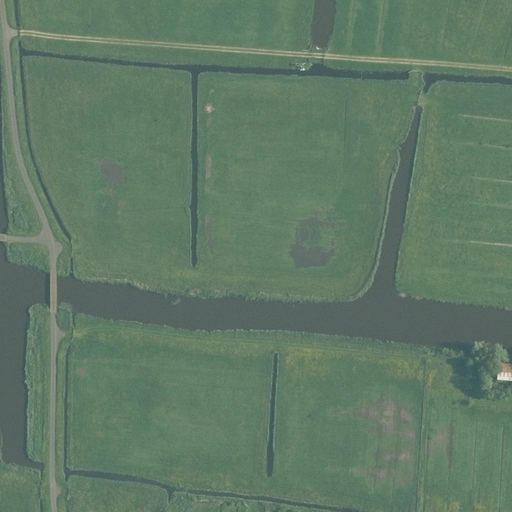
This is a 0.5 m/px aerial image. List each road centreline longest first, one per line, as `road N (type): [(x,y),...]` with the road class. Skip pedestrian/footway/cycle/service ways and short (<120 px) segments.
road 1 (track): [(55,511),(54,252),(15,148),(2,0)]
road 2 (track): [(511,69),(6,33)]
